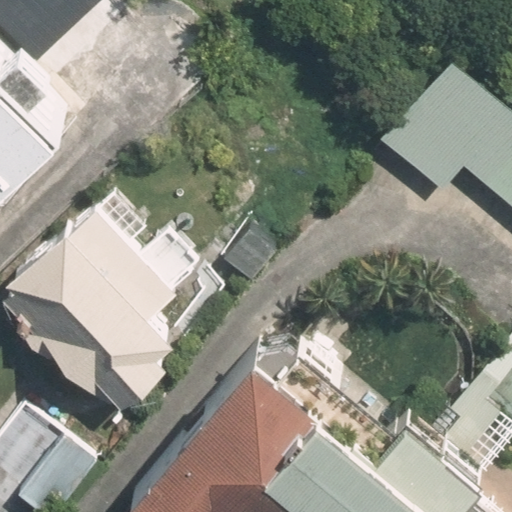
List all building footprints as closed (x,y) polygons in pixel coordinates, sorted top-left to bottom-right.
[(0,0),(0,175),(69,109),(37,76),(116,0),(0,0)] [(511,68),(461,26),(385,117),(450,170),(473,143),(511,175),(511,68)] [(155,299),(206,250),(172,214),(149,236),(106,191),(77,218),(71,211),(0,279),(0,284),(93,382),(107,369),(131,394),(191,337),(155,299)] [(387,429),(260,327),(126,492),(150,511),(215,511),(222,504),(231,511),(477,511),(450,490),(474,461),(487,444),(419,390),(387,429)] [(511,365),(494,387),(511,401),(511,365)] [(47,511),(104,457),(68,421),(10,479),(42,511),(47,511)]
